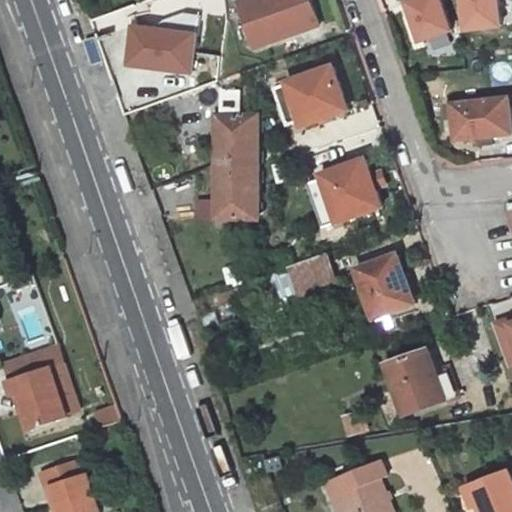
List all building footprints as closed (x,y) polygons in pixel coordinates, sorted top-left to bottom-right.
[(248,52),(327,24),(317,0),(254,0),(232,8),(248,52)] [(452,0),(411,0),(425,41),(462,30),(452,0)] [(509,0),(467,0),(469,28),(510,27),(509,0)] [(166,35),(130,33),(127,74),(195,79),(198,20),(181,19),(167,26),(166,35)] [(288,123),(303,118),(307,128),(360,111),(343,61),(275,83),(288,123)] [(511,96),(449,105),(453,131),(460,130),(461,138),(483,135),(483,143),(498,141),(497,133),(511,131),(511,96)] [(236,118),(234,149),(225,148),(224,167),(266,167),(269,120),(253,119),(253,100),(237,99),(236,118)] [(234,149),(236,118),(227,118),(225,148),(234,149)] [(322,171),(344,226),(395,205),(373,151),(322,171)] [(231,216),(263,217),(266,167),(224,167),(222,190),(234,186),(231,216)] [(234,186),(222,190),(221,215),(231,216),(234,186)] [(309,296),(349,282),(339,255),(276,278),(284,299),(308,291),(309,296)] [(423,301),(406,258),(366,274),(384,317),(402,309),(423,301)] [(402,309),(384,317),(390,333),(409,325),(402,309)] [(511,316),(496,321),(511,370),(511,316)] [(441,353),(402,367),(419,417),(474,397),(465,371),(450,376),(441,353)] [(24,394),(29,408),(37,429),(71,416),(53,367),(12,382),(17,397),(24,394)] [(17,397),(21,410),(29,408),(24,394),(17,397)] [(339,480),(351,511),(397,511),(385,480),(393,477),(387,461),(339,480)] [(58,491),(64,506),(65,511),(105,511),(94,477),(87,480),(81,466),(47,477),(52,493),(58,491)] [(511,511),(511,472),(473,487),(482,511),(511,511)] [(64,506),(58,491),(52,493),(58,508),(64,506)]
